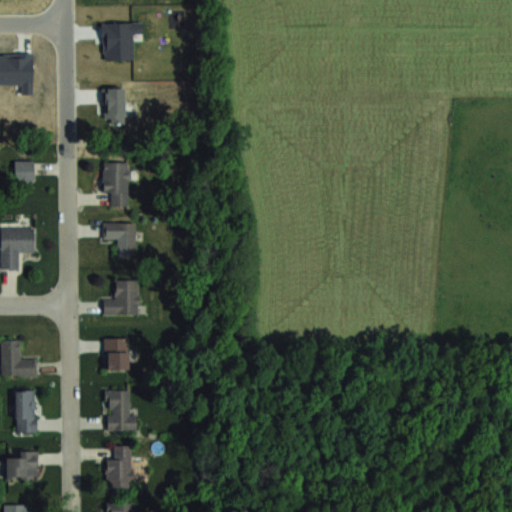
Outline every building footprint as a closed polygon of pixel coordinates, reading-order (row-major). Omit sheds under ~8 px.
[(15,181),(33,181),(33,160),(15,160),(15,181)] [(103,162),(103,192),(111,192),(111,205),(129,205),(129,162),(103,162)] [(135,221),(103,221),(103,238),(118,238),(118,257),(135,257),(135,221)] [(33,227),(0,227),(0,269),(19,270),(19,252),(33,252),(33,227)] [(103,313),(139,313),(139,279),(114,279),(114,296),(103,296),(103,313)] [(128,369),(128,337),(104,337),(104,369),(128,369)] [(1,375),(36,375),(36,358),(21,358),(21,339),(1,339),(1,375)] [(15,389),(15,431),(36,431),(36,389),(15,389)] [(107,429),(136,429),(135,411),(129,411),(129,389),(106,389),(107,429)] [(132,444),(113,444),(113,458),(106,458),(106,489),(132,489),(132,444)] [(38,449),(15,449),(15,455),(5,455),(5,477),(38,477),(38,449)] [(26,511),(27,503),(3,503),(3,511),(26,511)] [(132,511),(133,503),(111,503),(111,511),(132,511)]
